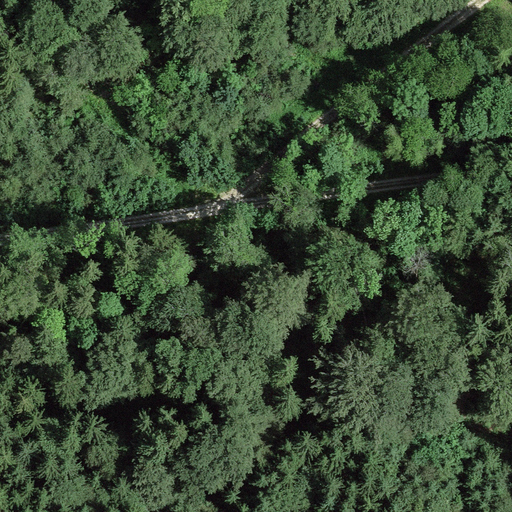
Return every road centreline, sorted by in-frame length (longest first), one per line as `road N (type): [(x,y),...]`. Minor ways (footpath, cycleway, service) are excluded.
road 1 (track): [(511,179),(230,205),(0,238)]
road 2 (track): [(230,205),(268,165),(477,0)]
